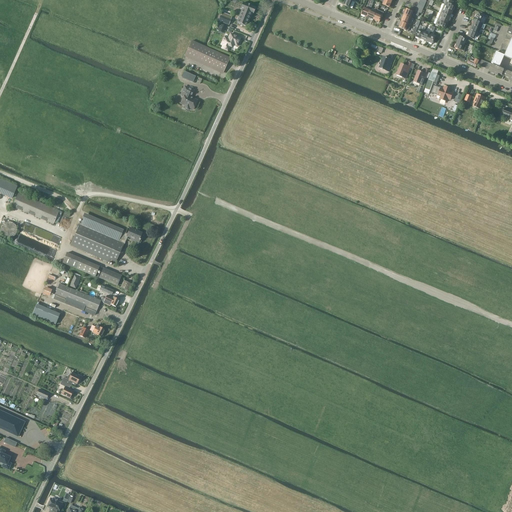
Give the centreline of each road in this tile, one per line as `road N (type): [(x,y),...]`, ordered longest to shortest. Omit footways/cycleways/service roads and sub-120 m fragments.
road 1 (unclassified): [(272,0),(29,511)]
road 2 (track): [(63,246),(91,193),(190,217),(121,361)]
